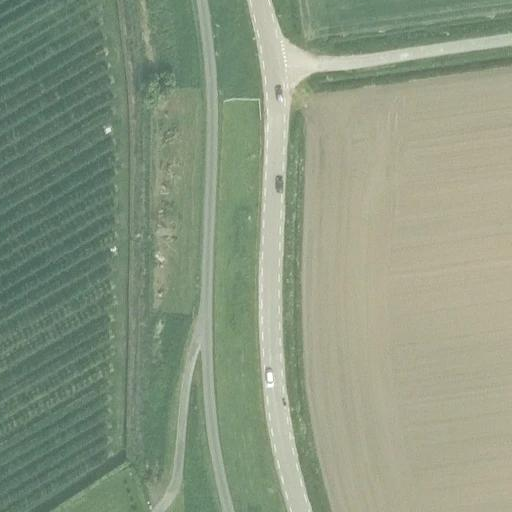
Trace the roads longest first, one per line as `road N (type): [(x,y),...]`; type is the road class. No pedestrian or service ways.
road 1 (unclassified): [(225,511),(213,464),(198,276),(202,87),(192,0)]
road 2 (tertiary): [(299,511),(271,386),(269,224),(280,72)]
road 3 (unclassified): [(280,72),(511,39)]
